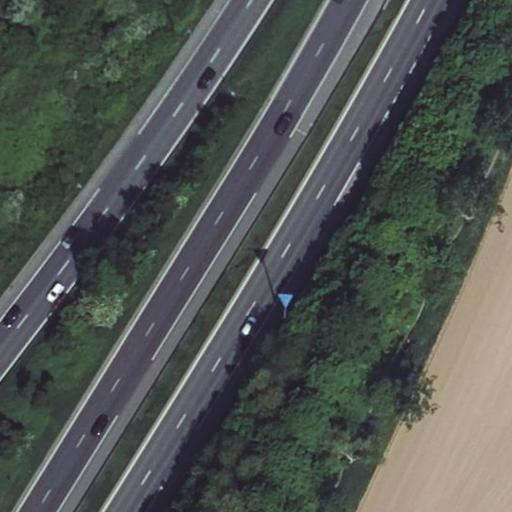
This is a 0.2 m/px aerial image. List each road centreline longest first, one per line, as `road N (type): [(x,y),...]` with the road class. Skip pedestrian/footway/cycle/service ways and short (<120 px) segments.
road 1 (motorway): [(41,511),(349,0)]
road 2 (motorway): [(125,511),(430,0)]
road 3 (motorway): [(241,0),(0,331)]
